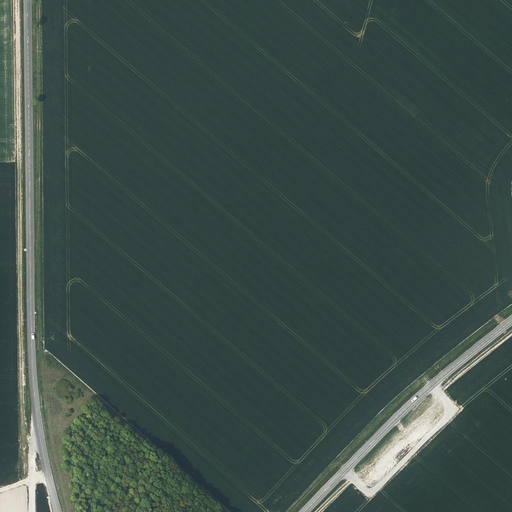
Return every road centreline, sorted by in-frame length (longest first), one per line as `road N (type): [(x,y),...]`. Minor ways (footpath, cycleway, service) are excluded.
road 1 (tertiary): [(30,0),(26,309),(40,444),(60,511)]
road 2 (secondary): [(305,511),(418,394),(511,320)]
road 3 (track): [(320,511),(406,423),(511,333)]
road 4 (track): [(421,378),(288,511)]
road 5 (track): [(511,308),(421,378),(429,386)]
